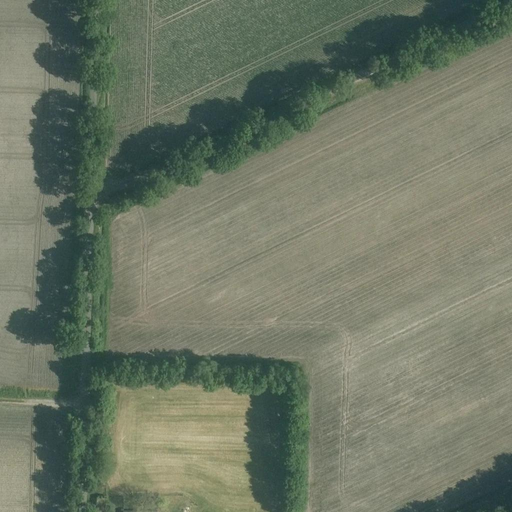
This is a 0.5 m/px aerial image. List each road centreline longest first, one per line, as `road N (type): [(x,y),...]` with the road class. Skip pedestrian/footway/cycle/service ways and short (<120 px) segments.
road 1 (unclassified): [(91,189),(151,177),(511,2)]
road 2 (unclassified): [(82,511),(91,189)]
road 3 (unclassified): [(95,0),(91,189)]
